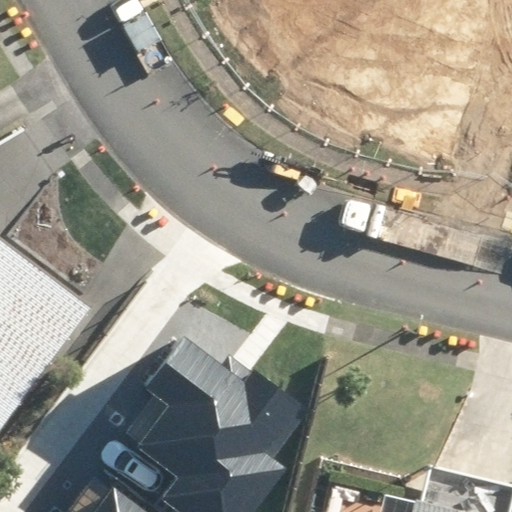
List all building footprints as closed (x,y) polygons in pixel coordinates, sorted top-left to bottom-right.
[(337,0),(353,27),(397,0),(337,0)] [(511,0),(506,0),(484,90),(511,97),(511,0)] [(0,435),(94,302),(0,236),(0,435)] [(173,481),(161,497),(181,511),(263,511),(292,473),(276,461),(306,420),(186,333),(145,388),(173,409),(138,455),(173,481)] [(145,511),(104,481),(81,511),(145,511)] [(422,511),(507,511),(427,493),(422,511)]
